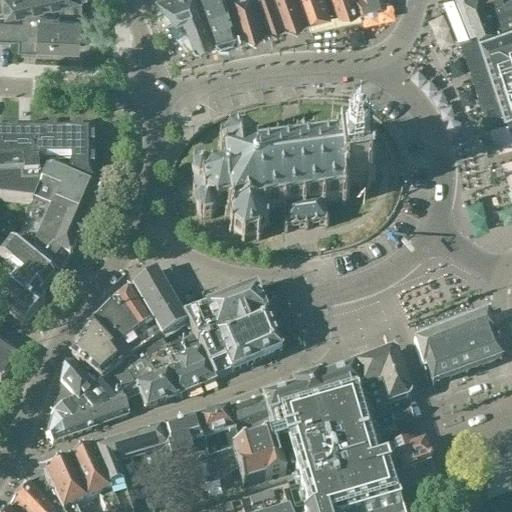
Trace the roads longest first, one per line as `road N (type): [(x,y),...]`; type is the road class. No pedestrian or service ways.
road 1 (unclassified): [(0,474),(71,320),(137,236),(157,94)]
road 2 (unclassified): [(157,94),(269,64),(380,69)]
road 3 (unclassified): [(380,69),(416,101),(439,138),(445,174),(430,235)]
road 4 (residential): [(0,89),(157,94)]
road 5 (residential): [(322,301),(378,284),(430,235)]
